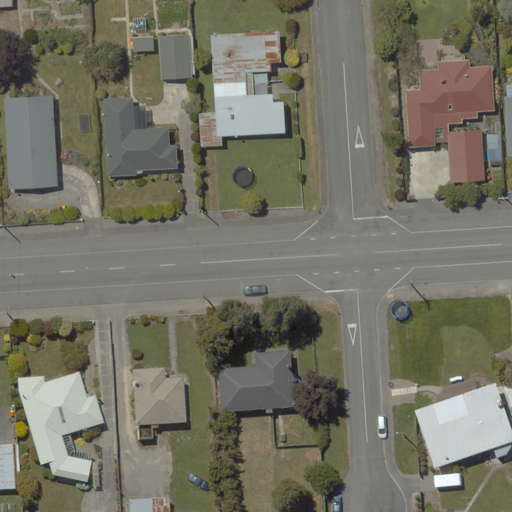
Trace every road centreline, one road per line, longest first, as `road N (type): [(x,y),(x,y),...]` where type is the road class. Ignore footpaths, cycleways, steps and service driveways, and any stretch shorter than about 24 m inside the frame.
road 1 (tertiary): [(0,275),(354,253)]
road 2 (residential): [(354,253),(371,508)]
road 3 (residential): [(340,0),(354,253)]
road 4 (tertiary): [(354,253),(511,243)]
